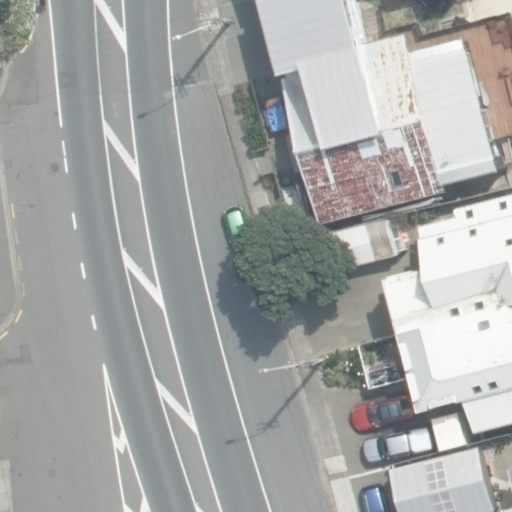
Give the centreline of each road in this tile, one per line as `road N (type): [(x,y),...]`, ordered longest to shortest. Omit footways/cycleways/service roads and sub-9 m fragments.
road 1 (residential): [(133,262),(77,302),(65,361),(87,511)]
road 2 (secondary): [(108,0),(133,262)]
road 3 (secondary): [(133,262),(213,511)]
